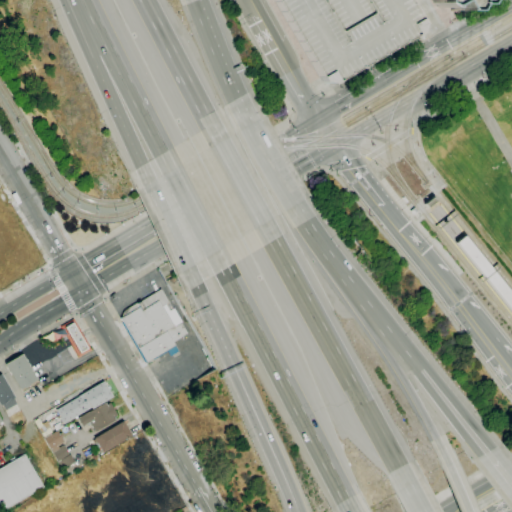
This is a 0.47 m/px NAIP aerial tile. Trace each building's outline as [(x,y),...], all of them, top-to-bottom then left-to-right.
[(274,0),(319,77),(322,82),(330,84),(337,80),(412,36),(419,32),(421,23),(418,18),(408,0),(274,0)] [(474,0),(472,4),(465,4),(461,11),(450,11),(452,8),(447,1),(440,6),(439,8),(430,2),(430,0),(474,0)] [(427,208),(424,204),(433,197),(436,200),(427,208)] [(511,312),(455,243),(465,235),(511,293),(511,312)] [(148,363),(147,362),(145,363),(121,323),(123,322),(120,318),(122,317),(121,317),(122,315),(122,314),(123,312),(124,311),(126,309),(129,307),(136,303),(137,304),(161,289),(173,309),(174,308),(182,322),(181,323),(188,333),(173,342),(179,351),(170,356),(167,352),(148,363)] [(78,357),(60,326),(63,325),(62,323),(69,319),(70,320),(72,319),(91,350),(78,357)] [(20,390),(5,365),(22,354),(37,379),(35,380),(37,383),(29,388),(28,386),(25,388),(24,387),(20,389),(20,390)] [(5,410),(2,404),(0,405),(0,374),(1,374),(14,397),(12,398),(16,404),(5,410)] [(62,423),(54,410),(77,397),(76,395),(102,380),(112,397),(90,410),(89,408),(62,423)] [(94,432),(89,422),(82,426),(77,418),(105,402),(106,405),(110,403),(117,415),(114,417),(115,420),(94,432)] [(102,453),(96,442),(94,443),(92,440),(94,439),(94,438),(123,421),(131,436),(102,453)] [(62,469),(43,438),(56,430),(63,442),(57,446),(58,448),(63,445),(73,461),(62,469)] [(0,511),(0,468),(23,454),(43,487),(0,511)]
